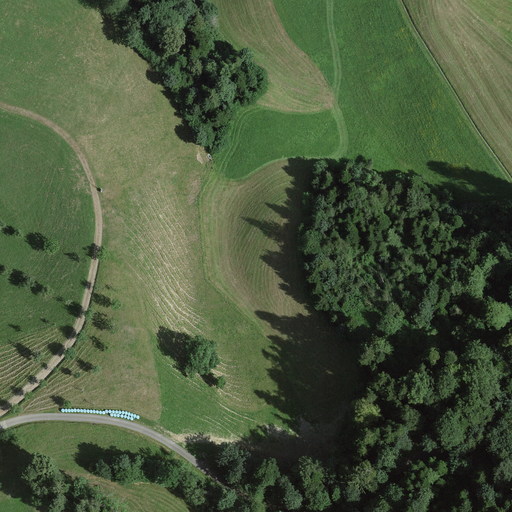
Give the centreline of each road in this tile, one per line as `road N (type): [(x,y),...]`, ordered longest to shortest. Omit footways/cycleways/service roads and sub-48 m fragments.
road 1 (track): [(170,445),(221,442),(279,463),(306,463),(336,437),(363,354),(379,342),(410,332),(511,344)]
road 2 (track): [(0,106),(51,122),(69,137),(84,155),(100,211),(97,266),(74,338),(37,384),(0,411)]
road 3 (track): [(0,426),(63,416),(137,427),(249,498),(297,511)]
road 4 (track): [(511,182),(401,0)]
road 5 (track): [(358,511),(384,494),(410,458),(511,464)]
